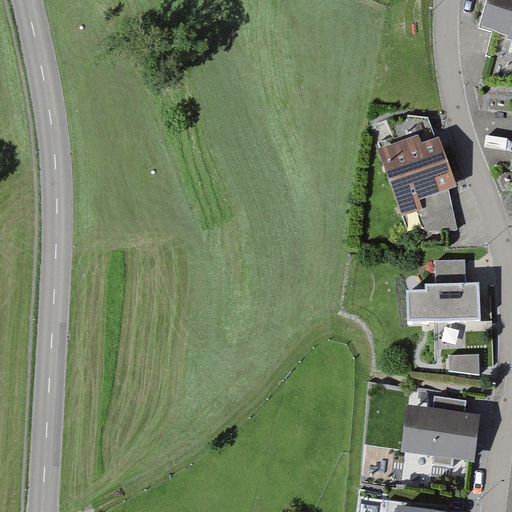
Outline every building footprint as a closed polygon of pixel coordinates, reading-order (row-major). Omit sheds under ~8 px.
[(511,0),(504,0),(495,29),(511,34),(511,0)] [(419,141),(377,155),(401,221),(422,213),(420,206),(457,193),(439,142),(422,149),(419,141)] [(435,263),(436,290),(466,288),(465,262),(435,263)] [(408,329),(481,325),(479,288),(466,288),(436,290),(425,290),(425,297),(406,298),(408,329)] [(470,355),(469,330),(438,332),(439,356),(470,355)] [(449,374),(479,377),(479,357),(448,358),(449,374)] [(492,420),(419,413),(416,455),(489,461),(492,420)] [(392,511),(395,491),(363,487),(360,511),(392,511)]
